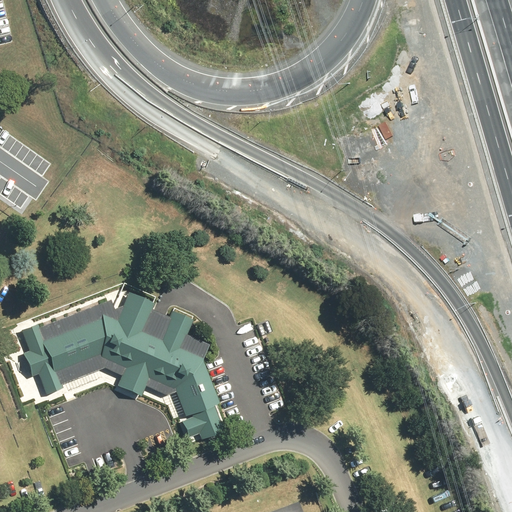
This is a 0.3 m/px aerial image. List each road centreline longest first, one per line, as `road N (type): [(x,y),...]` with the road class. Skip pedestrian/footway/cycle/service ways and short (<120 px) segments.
road 1 (motorway): [(511,422),(467,320),(430,268),(387,230),(153,106),(104,59),(66,0)]
road 2 (motorway): [(106,0),(146,52),(183,80),(229,91),(272,88),(310,70),(347,35),(363,0)]
road 3 (motorway): [(511,206),(451,0)]
